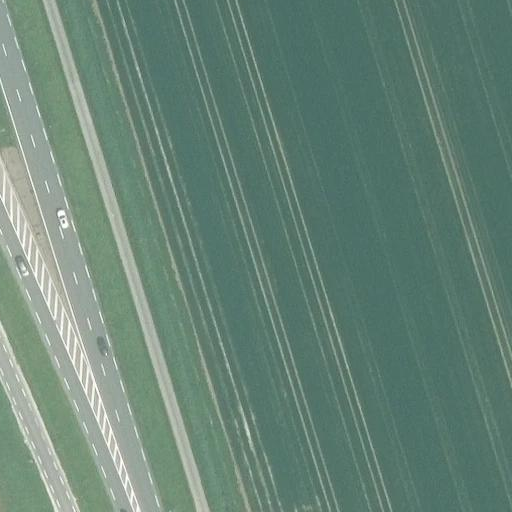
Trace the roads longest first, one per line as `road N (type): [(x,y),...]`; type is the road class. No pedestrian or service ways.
road 1 (unclassified): [(207,511),(51,0)]
road 2 (primary): [(145,511),(0,41)]
road 3 (primary): [(0,223),(121,511)]
road 4 (unclassified): [(66,511),(0,356)]
